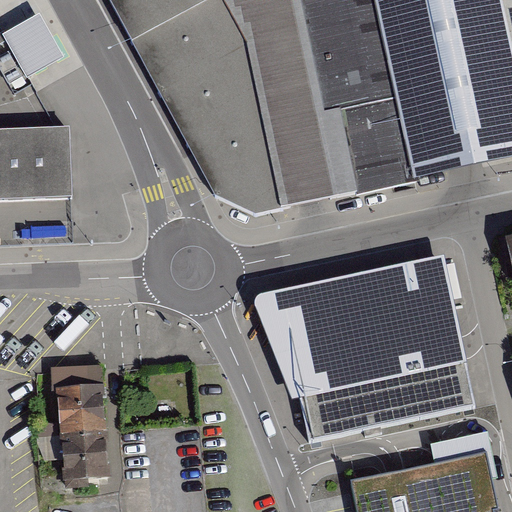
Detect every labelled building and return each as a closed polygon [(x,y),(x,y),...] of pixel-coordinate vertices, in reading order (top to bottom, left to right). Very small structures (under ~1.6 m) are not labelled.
[(109,0),(210,189),(251,213),(278,206),(247,50),(219,0),(109,0)] [(511,0),(294,0),(319,117),(335,113),(352,194),(511,159),(511,0)] [(41,11),(2,32),(25,74),(64,52),(41,11)] [(72,130),(0,133),(0,203),(78,200),(72,130)] [(444,254),(261,293),(257,295),(256,300),(256,305),(293,397),(299,396),(467,360),(444,254)] [(467,360),(299,396),(309,444),(477,408),(467,360)] [(103,369),(58,372),(66,478),(112,475),(103,369)] [(497,511),(486,454),(350,482),(356,511),(497,511)]
